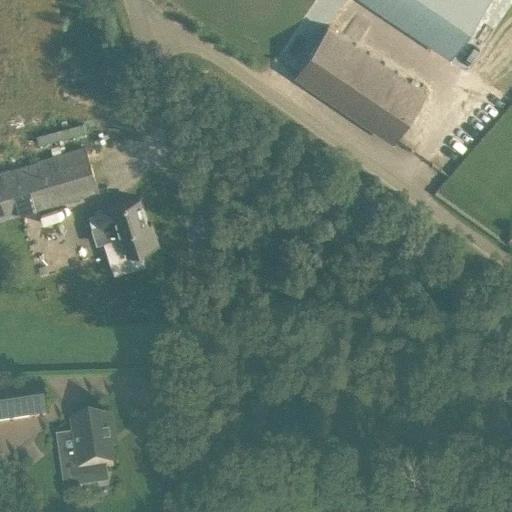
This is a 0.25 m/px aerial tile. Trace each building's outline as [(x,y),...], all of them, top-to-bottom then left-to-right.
[(250,0),(188,0),(270,52),(288,24),(250,0)] [(364,0),(448,57),(486,0),(364,0)] [(296,73),(298,74),(394,138),(426,90),(329,24),(296,73)] [(39,143),(64,136),(86,130),(83,121),(37,134),(39,143)] [(86,143),(12,166),(0,169),(0,216),(96,188),(90,169),(94,167),(86,143)] [(98,222),(94,223),(98,238),(120,231),(120,232),(123,231),(129,251),(157,242),(151,221),(147,222),(139,195),(109,204),(109,205),(94,209),(98,222)] [(0,424),(46,417),(45,413),(42,390),(9,395),(7,386),(0,387),(0,424)] [(113,468),(110,448),(109,438),(114,438),(111,419),(72,425),(76,457),(64,458),(68,487),(97,483),(95,470),(113,468)]
